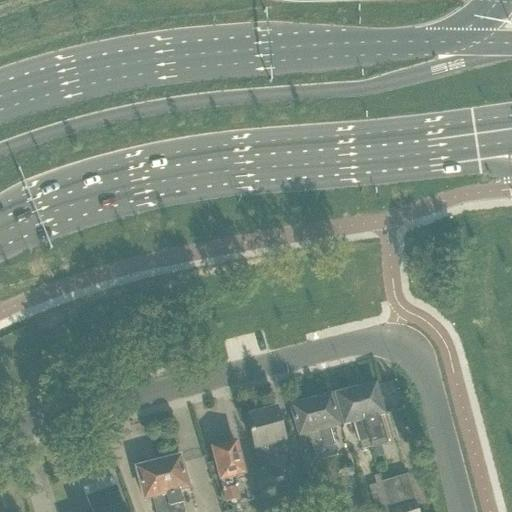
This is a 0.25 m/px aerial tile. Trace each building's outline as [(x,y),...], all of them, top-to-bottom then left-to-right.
[(382,416),(375,387),(374,384),(353,390),(367,442),(369,447),(384,443),(377,417),(382,416)] [(369,447),(367,442),(353,390),(333,395),(342,428),(352,425),(359,450),(369,447)] [(329,396),(308,401),(324,458),(335,455),(338,465),(337,465),(341,478),(345,477),(348,487),(349,487),(347,476),(353,475),(350,462),(339,465),(331,430),(338,429),(334,415),(329,396)] [(335,455),(324,458),(308,401),(288,406),(297,440),(308,437),(314,463),(319,462),(321,471),(325,470),(328,485),(332,484),(334,491),(339,489),(339,490),(348,488),(345,477),(341,478),(337,465),(338,465),(335,455)] [(286,453),(280,431),(275,411),(262,415),(261,413),(245,418),(258,470),(278,465),(275,456),(286,453)] [(243,477),(239,463),(234,443),(211,449),(225,505),(229,504),(231,511),(241,511),(234,479),(243,477)] [(187,492),(183,477),(179,457),(156,463),(168,511),(182,511),(178,494),(187,492)] [(168,511),(156,463),(135,469),(144,503),(152,501),(154,511),(168,511)] [(387,511),(416,511),(403,468),(393,471),(395,478),(379,483),(387,511)] [(124,511),(119,496),(112,477),(82,488),(90,511),(124,511)] [(375,511),(387,511),(379,483),(368,486),(375,511)]
